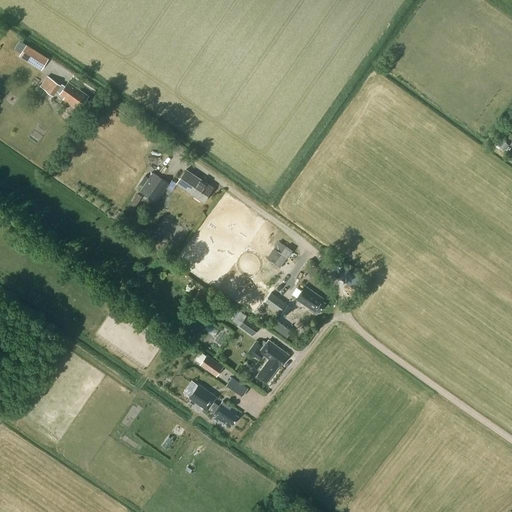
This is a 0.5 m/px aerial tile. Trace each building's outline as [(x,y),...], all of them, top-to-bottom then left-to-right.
[(21,53),(26,45),(20,41),(15,49),(21,53)] [(20,56),(42,70),(48,60),(37,53),(37,52),(26,45),(20,56)] [(48,76),(40,86),(54,96),(58,90),(61,85),(48,76)] [(90,97),(86,94),(70,82),(66,87),(62,93),(67,96),(64,100),(79,111),(90,97)] [(61,85),(58,90),(62,93),(66,87),(62,84),(61,85)] [(34,132),(42,137),(48,128),(40,123),(34,132)] [(500,147),(505,151),(509,145),(505,141),(500,147)] [(178,184),(204,202),(214,188),(188,170),(178,184)] [(148,197),(161,178),(153,172),(149,178),(146,175),(136,189),(148,197)] [(148,197),(157,203),(170,183),(161,178),(148,197)] [(147,200),(138,193),(128,208),(133,211),(138,204),(142,207),(147,200)] [(274,248),(267,258),(278,266),(285,256),(274,248)] [(318,308),(321,311),(326,304),(322,300),(323,298),(306,286),(296,300),(315,313),(318,308)] [(271,292),(264,301),(281,314),(289,305),(271,292)] [(232,320),(253,336),(260,326),(239,310),(232,320)] [(135,312),(132,318),(147,327),(150,322),(135,312)] [(209,341),(214,330),(198,323),(193,334),(209,341)] [(271,360),(263,371),(259,376),(268,383),(279,367),(280,367),(289,356),(288,356),(270,342),(265,348),(256,341),(249,351),(259,359),(263,354),(271,360)] [(217,377),(224,368),(208,356),(201,366),(217,377)] [(223,378),(231,384),(237,375),(229,369),(223,378)] [(199,384),(190,397),(207,410),(208,409),(214,413),(213,414),(228,425),(230,422),(233,424),(239,417),(236,414),(238,411),(223,401),(219,406),(213,402),(217,397),(199,384)]
